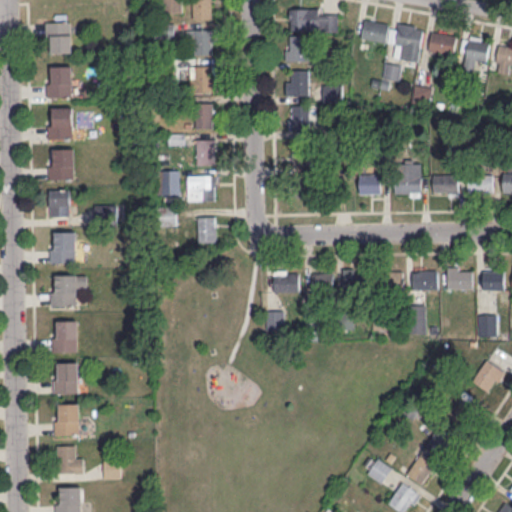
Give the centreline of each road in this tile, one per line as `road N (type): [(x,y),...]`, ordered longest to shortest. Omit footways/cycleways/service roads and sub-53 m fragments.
road 1 (residential): [(7,0),(17,511)]
road 2 (residential): [(253,0),(262,228),(511,233)]
